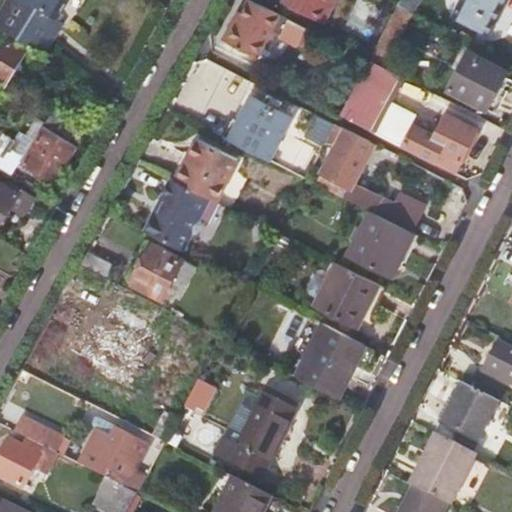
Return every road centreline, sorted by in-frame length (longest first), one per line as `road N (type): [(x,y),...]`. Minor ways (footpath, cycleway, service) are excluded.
road 1 (residential): [(214,0),(0,368)]
road 2 (track): [(191,41),(511,209)]
road 3 (residential): [(511,196),(342,511)]
